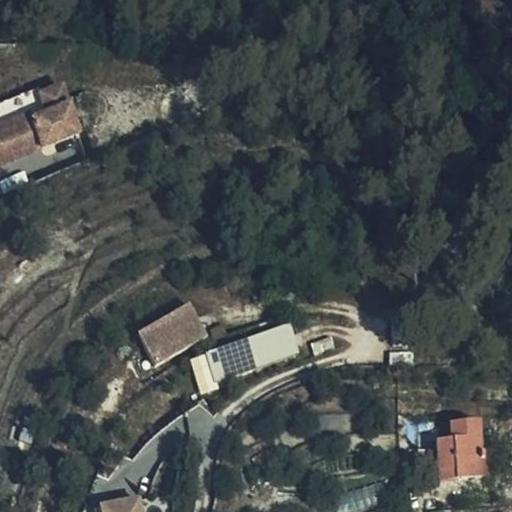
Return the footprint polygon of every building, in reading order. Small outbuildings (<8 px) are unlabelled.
[(39,92),(0,108),(0,163),(6,161),(43,146),(41,141),(55,135),(57,140),(79,131),(62,89),(41,98),(39,92)] [(148,354),(203,330),(188,296),(132,319),(148,354)] [(293,353),(285,325),(201,351),(208,378),(293,353)] [(410,355),(390,356),(391,365),(411,364),(410,355)] [(421,437),(425,468),(439,467),(440,478),(480,473),(477,448),(465,449),(461,415),(432,418),(434,436),(421,437)] [(439,467),(425,468),(426,479),(440,478),(439,467)]
